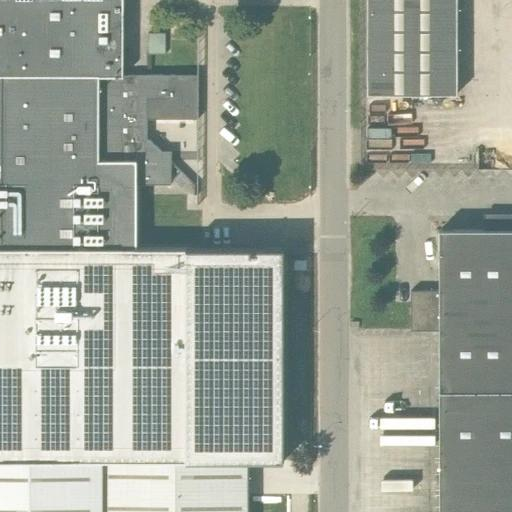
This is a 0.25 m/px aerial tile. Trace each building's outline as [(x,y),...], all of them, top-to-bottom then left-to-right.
[(124,183),(129,183),(151,185),(171,185),(171,170),(174,167),(194,186),(194,196),(195,196),(195,185),(171,161),(162,161),(162,152),(150,140),(147,140),(147,119),(197,120),(197,75),(124,75),(123,0),(0,0),(0,248),(6,248),(27,248),(123,247),(124,183)] [(458,94),(457,0),(367,0),(368,94),(458,94)] [(511,511),(511,230),(440,231),(440,291),(411,291),(411,307),(411,326),(411,330),(440,330),(439,511),(511,511)] [(27,248),(6,248),(7,289),(28,289),(27,248)] [(7,289),(0,289),(0,413),(207,413),(207,395),(207,349),(206,288),(28,289),(7,289)] [(103,459),(0,460),(0,511),(247,511),(248,460),(103,460),(103,459)]
